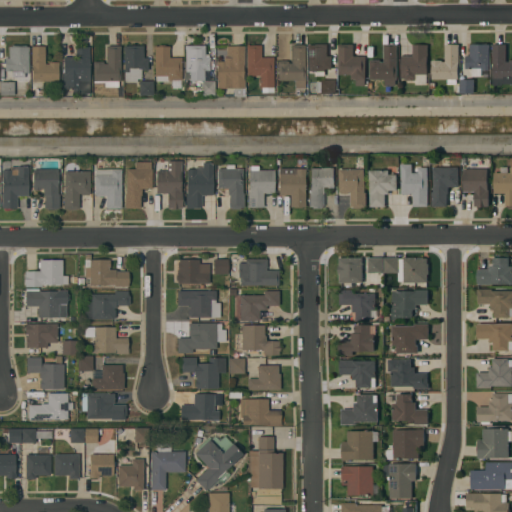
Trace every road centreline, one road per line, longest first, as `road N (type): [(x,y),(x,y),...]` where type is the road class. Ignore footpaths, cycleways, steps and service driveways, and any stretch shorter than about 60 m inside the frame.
road 1 (residential): [(511,236),(0,239)]
road 2 (residential): [(511,14),(0,15)]
road 3 (residential): [(457,238),(456,443),(438,511)]
road 4 (residential): [(313,243),(314,511)]
road 5 (residential): [(3,240),(1,397)]
road 6 (residential): [(155,241),(156,394)]
